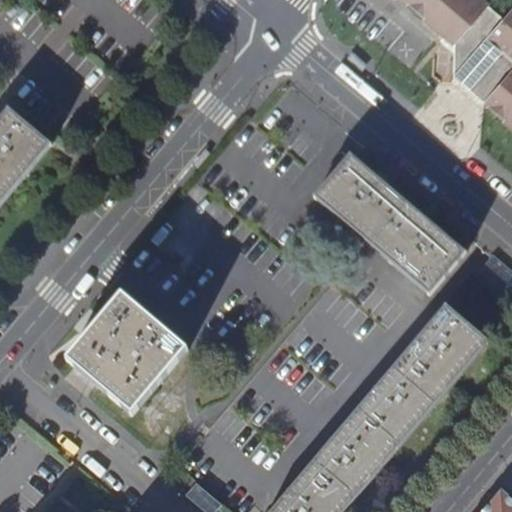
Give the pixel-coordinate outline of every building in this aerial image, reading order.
[(511,122),(511,10),(506,18),(484,0),(405,0),(457,44),(457,76),(511,122)] [(0,206),(51,146),(9,111),(0,121),(0,206)] [(431,295),(466,253),(408,205),(351,156),(315,198),(375,249),(431,295)] [(133,416),(188,351),(122,296),(68,361),(133,416)] [(327,447),(272,511),(346,511),(353,503),(414,432),(476,360),(489,344),(446,308),(405,356),(327,447)] [(511,511),(511,502),(500,492),(482,511),(511,511)]
